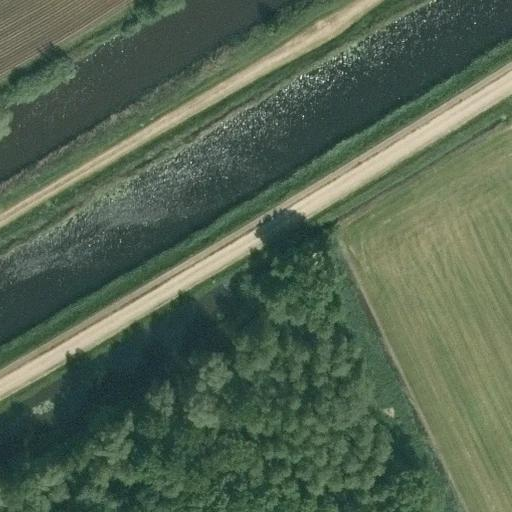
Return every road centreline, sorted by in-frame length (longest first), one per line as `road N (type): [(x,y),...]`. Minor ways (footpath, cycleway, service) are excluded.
road 1 (track): [(0,388),(511,80)]
road 2 (track): [(0,219),(370,0)]
